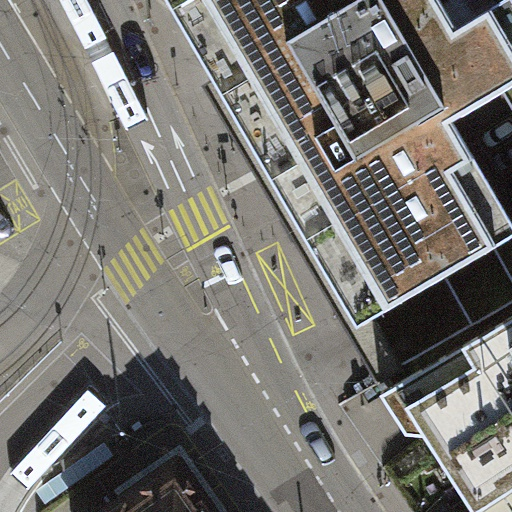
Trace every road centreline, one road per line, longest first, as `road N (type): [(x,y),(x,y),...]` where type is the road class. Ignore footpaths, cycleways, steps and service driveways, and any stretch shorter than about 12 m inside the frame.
road 1 (secondary): [(42,0),(203,300)]
road 2 (residential): [(0,464),(79,377),(203,300)]
road 3 (secondary): [(203,300),(337,511)]
